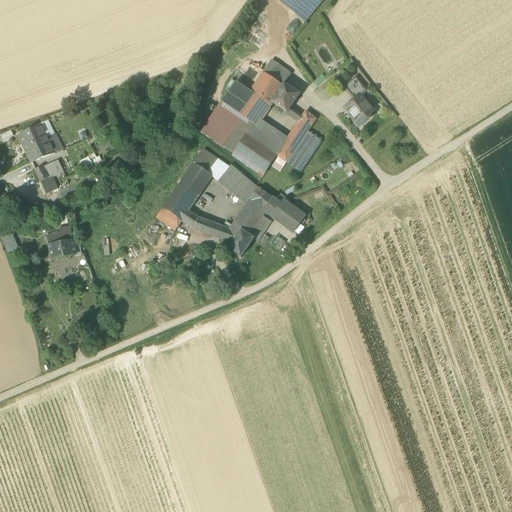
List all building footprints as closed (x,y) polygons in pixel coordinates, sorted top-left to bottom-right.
[(278,0),(278,1),(305,23),(323,0),(278,0)] [(253,125),(256,127),(260,121),(272,103),(271,103),(278,92),(270,86),(274,81),(282,86),(284,83),(285,84),(292,75),(271,60),(250,91),(236,82),(221,104),(244,119),(253,125)] [(313,83),(317,87),(326,79),(322,75),(313,83)] [(344,88),(353,100),(359,95),(361,96),(367,92),(356,78),(344,88)] [(272,103),(287,113),(292,106),(300,94),(285,84),(284,83),(282,86),(274,81),(270,86),(278,92),(271,103),(272,103)] [(352,119),(359,127),(370,118),(371,115),(374,111),(367,102),(366,103),(361,96),(359,95),(353,100),(348,104),(349,105),(345,109),(353,119),(352,119)] [(221,104),(201,133),(222,147),(241,118),(221,104)] [(287,113),(299,122),(304,114),(292,106),(287,113)] [(306,112),(304,114),(299,122),(287,139),(297,145),(286,162),(287,163),(299,172),(320,140),(307,131),(315,118),(306,112)] [(253,125),(244,119),(224,149),(233,155),(246,135),(253,125)] [(47,120),(40,124),(47,138),(54,134),(47,120)] [(282,136),(260,121),(256,127),(253,125),(246,135),(271,152),(282,136)] [(55,139),(49,142),(47,138),(40,124),(18,135),(30,163),(54,152),(61,149),(55,139)] [(11,131),(0,136),(3,141),(13,136),(11,131)] [(54,134),(47,138),(49,142),(55,139),(61,149),(63,148),(56,133),(54,134)] [(277,156),(286,162),(297,145),(287,139),(282,136),(271,152),(246,135),(233,155),(264,175),(270,167),(277,156)] [(193,164),(194,164),(207,173),(216,160),(202,151),(193,164)] [(286,162),(277,156),(270,167),(280,173),(287,163),(286,162)] [(79,162),(82,168),(91,163),(88,157),(79,162)] [(218,182),(229,168),(216,160),(207,173),(212,177),(218,182)] [(58,161),(42,168),(44,172),(58,164),(62,171),(52,176),(52,178),(64,173),(58,161)] [(95,169),(91,163),(82,168),(85,174),(95,169)] [(58,164),(44,172),(47,179),(52,176),(62,171),(58,164)] [(194,164),(163,209),(181,222),(188,211),(212,177),(207,173),(194,164)] [(218,182),(246,205),(249,200),(250,200),(259,189),(231,165),(229,168),(218,182)] [(35,170),(39,182),(47,179),(44,172),(42,168),(42,167),(35,170)] [(98,174),(95,169),(85,174),(88,179),(98,174)] [(39,182),(44,193),(56,188),(52,178),(52,176),(47,179),(39,182)] [(249,200),(246,205),(232,227),(230,230),(226,228),(222,240),(231,244),(241,230),(250,237),(254,231),(263,217),(266,213),(264,211),(272,200),(259,189),(250,200),(249,200)] [(273,199),(272,200),(264,211),(266,213),(293,233),(305,218),(283,201),(280,205),(273,199)] [(181,222),(163,209),(162,209),(156,219),(175,232),(182,222),(181,222)] [(198,218),(188,211),(181,222),(182,222),(193,230),(207,235),(212,223),(198,218)] [(66,217),(60,218),(61,225),(68,224),(66,217)] [(263,217),(254,231),(261,236),(271,222),(263,217)] [(226,228),(223,227),(212,223),(207,235),(222,240),(226,228)] [(60,233),(62,244),(72,242),(69,228),(60,230),(60,233)] [(241,230),(231,244),(230,246),(231,252),(241,259),(253,240),(254,239),(250,237),(241,230)] [(254,231),(250,237),(254,239),(253,240),(257,242),(261,236),(254,231)] [(0,237),(7,254),(17,249),(10,233),(0,237)] [(48,247),(50,260),(74,255),(73,248),(72,242),(62,244),(60,233),(48,237),(50,246),(48,247)] [(265,245),(269,239),(264,235),(260,242),(265,245)] [(286,243),(276,236),(268,246),(278,253),(286,243)] [(167,256),(156,261),(159,268),(170,263),(167,256)] [(197,268),(199,273),(209,268),(207,264),(197,268)]
